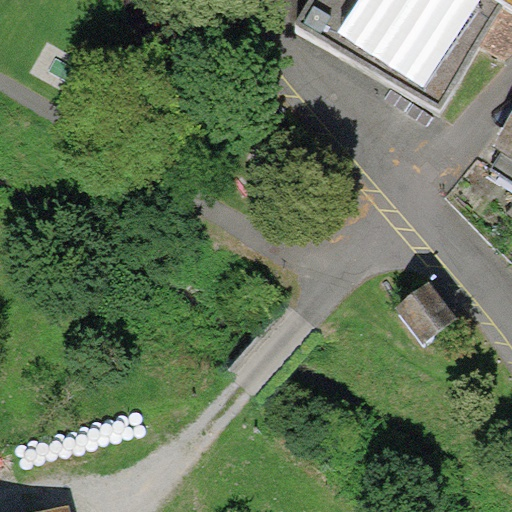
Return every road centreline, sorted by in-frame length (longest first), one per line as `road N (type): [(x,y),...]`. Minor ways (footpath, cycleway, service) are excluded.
road 1 (residential): [(411,199),(273,31),(258,0)]
road 2 (residential): [(511,316),(411,199)]
